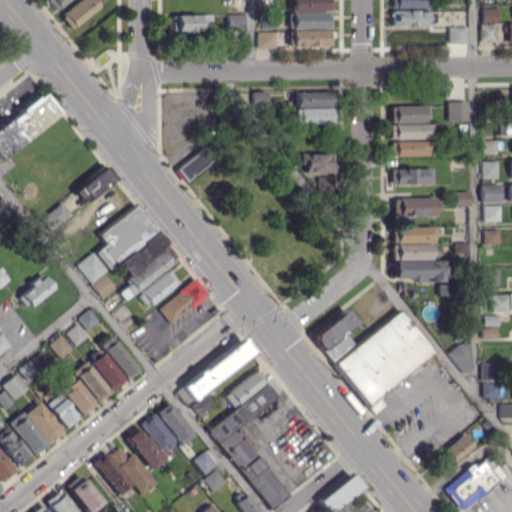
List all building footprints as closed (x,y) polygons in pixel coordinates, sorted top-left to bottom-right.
[(45,0),(53,10),(65,0),(45,0)] [(77,0),(58,16),(69,29),(96,6),(91,0),(77,0)] [(328,10),(327,0),(287,0),(287,10),(328,10)] [(425,7),(424,0),(389,0),(390,8),(425,7)] [(495,8),(480,8),(479,20),(488,20),(488,14),(494,15),(495,8)] [(389,25),(429,25),(429,10),(389,10),(389,25)] [(286,28),(328,27),(328,11),(286,12),(286,28)] [(225,30),(242,29),(241,13),(224,14),(225,30)] [(208,14),(169,14),(170,31),(208,30),(208,14)] [(493,41),(493,24),(477,24),(478,42),(493,41)] [(446,43),(465,43),(464,26),(446,26),(446,43)] [(286,46),(328,46),(328,29),(286,30),(286,46)] [(254,30),(254,47),(272,47),(272,31),(254,30)] [(264,104),(264,91),(249,91),(249,104),(264,104)] [(327,91),(292,91),(293,107),(327,106),(327,91)] [(0,121),(0,155),(56,114),(41,92),(0,121)] [(465,121),(465,100),(445,101),(445,121),(465,121)] [(388,105),(388,122),(424,122),(424,105),(388,105)] [(326,107),(289,108),(290,123),(327,123),(326,107)] [(511,133),(511,119),(497,120),(497,133),(511,133)] [(430,123),(387,124),(387,138),(431,137),(430,123)] [(388,155),(426,155),(426,140),(388,140),(388,155)] [(493,140),(478,140),(479,149),(493,149),(493,140)] [(183,180),(211,157),(201,145),(173,169),(183,180)] [(331,171),(331,152),(298,153),(298,164),(302,164),(302,172),(331,171)] [(495,160),(479,160),(479,178),(495,178),(495,160)] [(112,179),(102,166),(71,189),(81,202),(112,179)] [(430,183),(430,167),(388,168),(388,184),(430,183)] [(331,192),(331,176),(315,176),(315,192),(331,192)] [(498,184),(479,183),(479,200),(498,200),(498,184)] [(467,190),(451,191),(451,205),(467,205),(467,190)] [(391,197),(390,215),(432,215),(432,197),(391,197)] [(37,216),(44,229),(67,216),(60,203),(37,216)] [(124,274),(163,243),(133,204),(95,233),(102,243),(92,251),(105,269),(114,262),(124,274)] [(497,205),(481,204),(480,220),(497,221),(497,205)] [(431,225),(391,226),(391,242),(431,241),(431,225)] [(481,244),(496,244),(496,229),(480,229),(481,244)] [(427,259),(427,243),(389,243),(389,259),(427,259)] [(128,295),(175,257),(165,245),(119,284),(128,295)] [(104,270),(89,251),(73,264),(87,283),(104,270)] [(440,260),(391,260),(391,278),(414,278),(414,281),(440,281),(440,260)] [(142,305),(175,283),(167,270),(134,293),(142,305)] [(112,287),(100,273),(88,284),(99,297),(112,287)] [(15,298),(29,309),(49,284),(39,275),(34,282),(31,279),(15,298)] [(155,307),(167,323),(205,294),(192,278),(155,307)] [(511,292),(488,293),(488,309),(511,308),(511,292)] [(83,329),(95,320),(86,308),(74,318),(83,329)] [(329,360),(350,343),(341,331),(353,322),(342,309),(309,336),(329,360)] [(430,354),(398,311),(330,362),(363,404),(430,354)] [(84,336),(74,323),(63,331),(72,344),(84,336)] [(69,348),(58,334),(45,343),(57,357),(69,348)] [(124,378),(136,369),(108,334),(96,344),(124,378)] [(249,352),(239,338),(177,385),(188,399),(249,352)] [(468,345),(452,345),(453,372),(468,372),(468,345)] [(84,358),(111,389),(122,379),(96,348),(84,358)] [(93,402),(106,393),(84,360),(70,369),(93,402)] [(493,362),(478,362),(479,379),(493,379),(493,362)] [(229,407),(262,381),(252,369),(220,395),(229,407)] [(24,388),(12,373),(0,382),(0,386),(9,399),(24,388)] [(56,387),(78,415),(91,404),(69,377),(56,387)] [(495,397),(495,383),(480,382),(480,397),(495,397)] [(266,509),(284,496),(233,427),(273,397),(264,384),(205,427),(266,509)] [(10,401),(0,389),(0,405),(2,408),(10,401)] [(43,403),(61,427),(75,417),(56,393),(43,403)] [(60,433),(37,400),(6,421),(29,454),(60,433)] [(152,412),(177,444),(191,433),(165,401),(152,412)] [(511,416),(511,403),(497,404),(497,417),(511,416)] [(172,440),(149,413),(136,423),(159,451),(172,440)] [(122,436),(144,469),(158,461),(137,427),(122,436)] [(0,432),(0,446),(13,466),(26,458),(7,428),(0,432)] [(438,451),(447,463),(471,445),(461,433),(438,451)] [(106,454),(139,493),(152,481),(128,452),(124,456),(116,446),(106,454)] [(190,459),(201,473),(213,464),(202,450),(190,459)] [(128,485),(103,451),(90,461),(115,495),(128,485)] [(0,479),(12,469),(0,454),(0,479)] [(470,463),(440,485),(457,510),(503,477),(487,455),(472,466),(470,463)] [(222,481),(212,469),(200,478),(209,491),(222,481)] [(324,511),(325,511),(358,486),(348,473),(314,500),(324,511)] [(84,511),(98,502),(77,474),(62,485),(82,511),(84,511)] [(72,511),(55,490),(42,501),(50,511),(72,511)] [(254,511),(258,509),(242,492),(231,502),(239,511),(254,511)] [(27,511),(46,511),(40,503),(27,511)] [(214,511),(206,503),(196,511),(214,511)]
